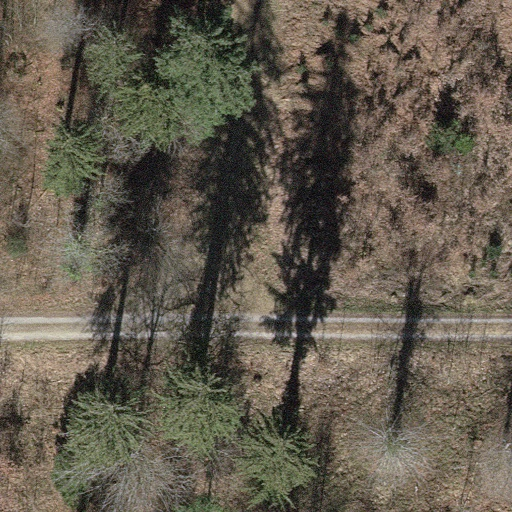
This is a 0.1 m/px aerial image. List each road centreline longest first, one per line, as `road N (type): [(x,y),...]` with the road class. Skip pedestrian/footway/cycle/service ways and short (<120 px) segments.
road 1 (track): [(0,333),(511,332)]
road 2 (track): [(261,0),(258,45),(180,332)]
